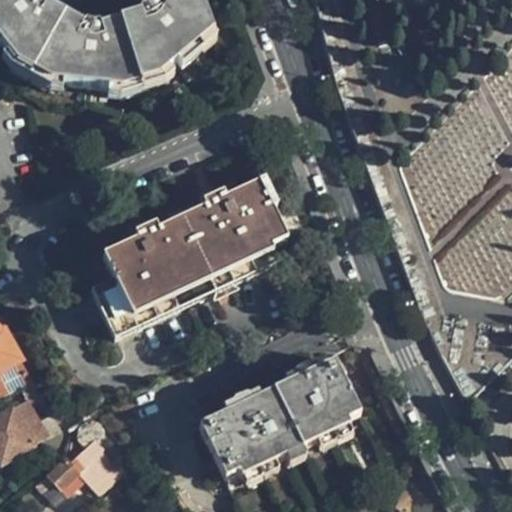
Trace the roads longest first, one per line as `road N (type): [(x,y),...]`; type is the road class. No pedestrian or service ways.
road 1 (residential): [(482,511),(406,358),(272,0)]
road 2 (unknown): [(389,314),(191,395),(188,427),(214,487)]
